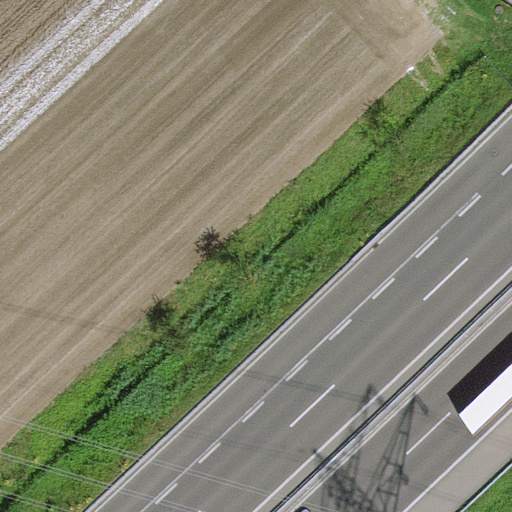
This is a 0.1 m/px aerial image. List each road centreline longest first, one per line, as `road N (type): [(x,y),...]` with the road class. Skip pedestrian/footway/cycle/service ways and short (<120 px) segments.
road 1 (motorway): [(511,217),(200,511)]
road 2 (motorway): [(345,511),(511,354)]
